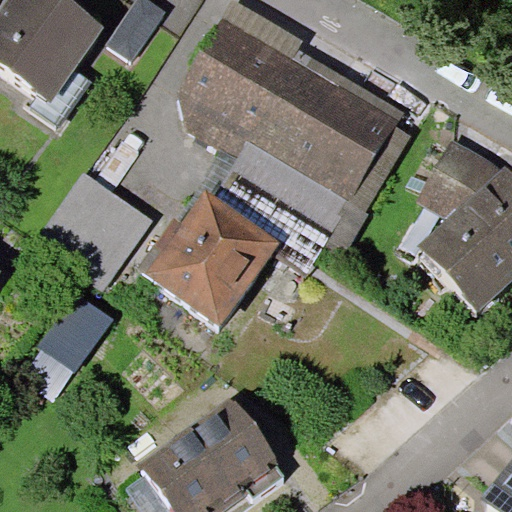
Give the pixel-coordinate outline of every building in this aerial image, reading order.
[(105,26),(67,0),(8,0),(0,12),(0,65),(40,93),(51,101),(74,69),(105,26)] [(147,0),(137,0),(107,46),(132,62),(166,12),(147,0)] [(305,42),(234,0),(233,0),(223,18),(400,122),(406,111),(301,49),(305,42)] [(400,122),(223,18),(176,97),(186,132),(232,169),(330,235),(397,126),(400,122)] [(90,80),(74,69),(51,101),(40,93),(31,106),(58,125),(90,80)] [(412,135),(397,126),(330,235),(347,246),(366,215),(364,213),(412,135)] [(453,141),(417,203),(446,217),(500,169),(453,141)] [(511,280),(511,171),(505,164),(500,169),(446,217),(417,244),(478,311),(511,280)] [(151,221),(86,174),(37,241),(103,288),(151,221)] [(222,324),(280,242),(207,190),(182,225),(174,219),(141,266),(222,324)] [(76,288),(36,344),(42,348),(77,373),(117,318),(76,288)] [(20,377),(54,402),(77,373),(42,348),(20,377)] [(170,511),(225,511),(252,494),(254,497),(285,476),(277,465),(281,463),(235,397),(138,464),(145,474),(170,511)] [(511,511),(511,461),(483,497),(501,511),(511,511)] [(170,511),(145,474),(126,487),(142,511),(170,511)]
